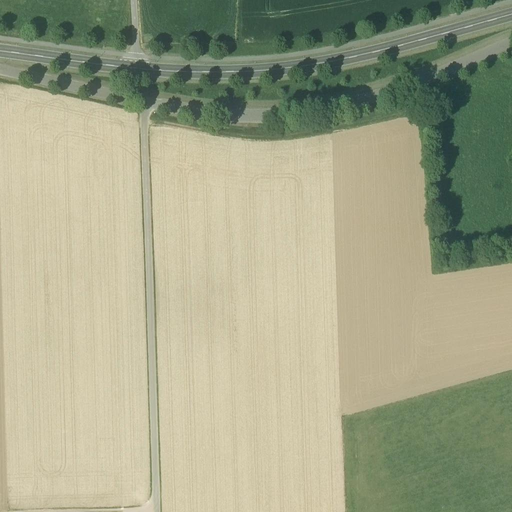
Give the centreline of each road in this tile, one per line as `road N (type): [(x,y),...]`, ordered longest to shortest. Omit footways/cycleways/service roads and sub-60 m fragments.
road 1 (track): [(145,102),(156,511)]
road 2 (tertiary): [(135,68),(295,66),(511,14)]
road 3 (track): [(143,121),(262,142),(440,106)]
road 4 (tertiary): [(0,51),(135,68)]
